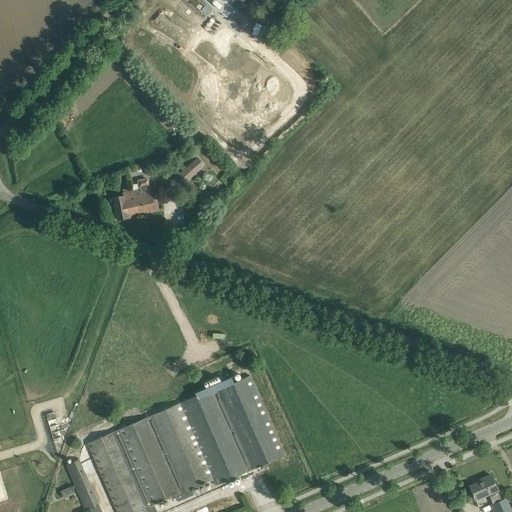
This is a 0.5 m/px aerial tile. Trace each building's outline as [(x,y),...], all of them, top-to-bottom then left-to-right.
[(247,3),(244,0),(242,2),(244,4),(241,7),(249,16),(256,10),(249,1),(247,3)] [(192,163),(176,177),(184,185),(199,171),(192,163)] [(148,177),(137,180),(138,187),(140,187),(140,189),(133,190),(137,213),(158,209),(153,186),(149,187),(148,185),(149,185),(148,177)] [(130,215),(137,213),(133,190),(130,191),(129,188),(122,189),(124,195),(113,197),(117,219),(131,216),(130,215)] [(215,485),(285,454),(250,375),(197,398),(196,395),(88,442),(118,511),(153,511),(157,511),(154,504),(175,495),(177,501),(194,494),(191,488),(213,478),(215,485)] [(99,505),(84,472),(79,460),(66,465),(87,510),(99,505)] [(473,495),(474,495),(476,499),(491,493),(495,502),(491,504),(494,511),(511,511),(506,497),(502,499),(490,474),(483,478),(483,480),(470,486),(473,493),(472,493),(473,495)] [(70,485),(59,489),(62,497),(73,493),(70,485)]
